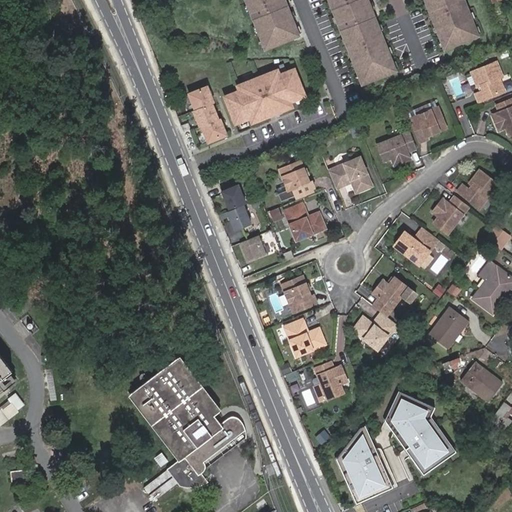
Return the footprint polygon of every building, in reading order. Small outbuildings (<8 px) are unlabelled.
[(244,0),(247,6),(249,12),(255,27),(258,34),(261,41),(264,48),(264,49),(298,36),(297,34),(295,28),(292,20),(289,13),(283,0),(244,0)] [(327,0),(329,4),(332,11),(335,19),(338,26),(344,41),(347,48),(353,64),(356,71),(359,79),(362,85),(363,87),(396,73),(396,72),(393,65),(390,58),(387,50),(381,35),(378,27),(372,12),(369,6),(366,0),(327,0)] [(424,0),(427,7),(430,14),(436,29),(439,36),(441,43),(444,50),(445,51),(479,38),(478,36),(475,29),(472,22),(469,15),(463,0),(424,0)] [(470,72),(476,87),(480,86),(482,92),(475,94),(478,101),(502,91),(497,78),(500,76),(494,62),(470,72)] [(239,92),(224,97),(235,125),(239,123),(246,120),(250,119),(252,124),(292,107),(290,102),(294,101),(300,98),(305,96),(294,69),(279,75),(277,70),(260,77),(261,80),(255,82),(254,80),(237,87),(239,92)] [(213,104),(207,88),(189,95),(195,111),(193,111),(200,128),(202,127),(208,143),(226,136),(219,119),(217,120),(211,105),(213,104)] [(511,134),(511,98),(497,104),(500,111),(492,114),(499,131),(506,128),(510,135),(511,134)] [(432,132),(437,130),(446,126),(437,107),(410,118),(420,141),(427,138),(426,135),(432,132)] [(348,124),(351,136),(360,135),(358,123),(348,124)] [(407,151),(417,147),(410,131),(377,145),(384,161),(392,157),(395,165),(410,158),(407,151)] [(329,173),(336,190),(346,186),(345,183),(351,181),(352,183),(357,194),(373,187),(361,159),(329,173)] [(306,175),(304,171),(300,161),(279,170),(291,197),(315,188),(312,180),(309,182),(306,175)] [(473,183),(470,188),(463,183),(458,190),(481,206),(489,195),(492,198),(502,184),(480,168),(470,181),(473,183)] [(222,192),(229,211),(243,205),(246,204),(238,185),(222,192)] [(469,204),(455,194),(449,202),(443,197),(433,210),(439,215),(434,222),(448,232),(469,204)] [(303,212),(306,211),(303,204),(285,211),(297,240),(325,229),(319,213),(309,217),(306,218),(303,212)] [(227,212),(235,231),(251,224),(243,205),(229,211),(227,212)] [(277,209),(268,211),(270,222),(280,220),(277,209)] [(498,249),(508,234),(495,224),(484,238),(498,249)] [(419,263),(438,238),(424,228),(420,234),(422,236),(418,241),(416,239),(405,231),(394,245),(419,263)] [(241,243),(248,260),(266,252),(259,235),(241,243)] [(448,248),(444,254),(454,263),(459,257),(448,248)] [(292,251),(283,255),(286,261),(294,258),(292,251)] [(502,290),(511,279),(489,262),(479,275),(485,280),(471,299),(491,314),(506,296),(502,293),(502,290)] [(380,311),(386,316),(408,286),(394,276),(389,283),(383,278),(372,292),(378,297),(372,305),(380,311)] [(308,290),(306,285),(302,277),(282,285),(294,313),(317,303),(314,295),(311,297),(308,290)] [(511,287),(511,279),(502,290),(502,293),(506,296),(511,287)] [(455,297),(460,289),(450,283),(445,291),(455,297)] [(460,325),(463,327),(468,321),(448,307),(428,334),(447,349),(453,340),(450,338),(460,325)] [(377,348),(396,323),(386,316),(380,311),(376,318),(378,320),(374,325),(371,323),(362,316),(352,329),(377,348)] [(304,328),(306,327),(303,320),(285,328),(297,357),(326,344),(320,329),(309,334),(307,335),(304,328)] [(453,340),(463,327),(460,325),(450,338),(453,340)] [(0,380),(10,373),(12,371),(0,354),(0,380)] [(178,359),(131,395),(181,459),(167,470),(168,471),(172,477),(174,479),(178,484),(183,481),(188,488),(193,488),(200,487),(205,485),(199,476),(202,475),(205,472),(205,467),(205,465),(204,462),(202,460),(244,427),(241,422),(238,418),(237,417),(234,416),(233,416),(231,417),(221,425),(214,416),(219,413),(178,359)] [(440,363),(442,371),(457,368),(455,359),(440,363)] [(479,370),(481,367),(474,362),(461,381),(488,402),(502,383),(493,377),(491,379),(479,370)] [(316,369),(328,400),(344,393),(340,385),(348,382),(342,367),(334,370),(332,363),(316,369)] [(493,377),(481,367),(479,370),(491,379),(493,377)] [(50,400),(57,400),(55,368),(48,368),(50,400)] [(17,382),(10,373),(0,380),(0,384),(5,391),(17,382)] [(331,459),(353,507),(413,477),(408,463),(421,475),(452,452),(428,414),(436,403),(395,387),(381,421),(383,425),(379,434),(370,437),(362,423),(331,459)] [(204,462),(246,430),(244,427),(202,460),(204,462)] [(325,456),(334,446),(330,442),(320,452),(325,456)] [(156,458),(163,466),(168,462),(161,454),(156,458)] [(13,473),(15,491),(29,489),(26,471),(13,473)] [(168,471),(144,489),(149,494),(172,477),(168,471)] [(151,497),(155,502),(178,484),(174,479),(151,497)]
